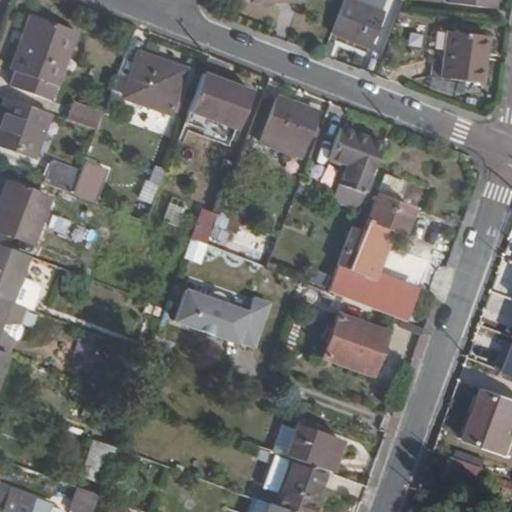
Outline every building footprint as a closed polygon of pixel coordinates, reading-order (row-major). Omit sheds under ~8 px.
[(351,0),(343,0),(331,33),(369,49),(384,12),(351,0)] [(447,0),(447,2),(492,8),(493,0),(447,0)] [(29,15),(9,70),(14,71),(9,86),(50,101),(76,31),(29,15)] [(446,30),(440,78),(480,83),(486,35),(446,30)] [(183,70),(139,54),(124,97),(172,113),(178,95),(175,94),(183,70)] [(442,61),(433,60),(431,77),(440,78),(442,61)] [(202,72),(187,111),(237,131),(252,91),(202,72)] [(277,97),(260,141),(300,157),(317,112),(277,97)] [(49,114),(7,99),(0,119),(0,145),(33,157),(49,114)] [(72,102),(66,119),(96,130),(103,112),(72,102)] [(339,127),(326,159),(344,166),(331,200),(358,210),(383,143),(339,127)] [(105,168),(84,161),(77,177),(71,193),(95,202),(104,179),(101,178),(105,168)] [(77,177),(49,165),(42,183),(71,193),(77,177)] [(362,230),(352,226),(327,291),(405,321),(416,291),(374,274),(393,231),(404,236),(414,211),(393,202),(401,182),(385,175),(362,230)] [(0,232),(30,244),(48,197),(6,181),(0,197),(0,232)] [(170,194),(159,190),(150,210),(162,215),(170,194)] [(178,227),(187,202),(172,196),(163,221),(178,227)] [(219,208),(209,235),(227,241),(223,251),(261,265),(264,256),(269,258),(275,243),(240,229),(244,218),(219,208)] [(27,255),(0,245),(0,298),(7,301),(10,302),(27,255)] [(170,290),(157,285),(151,302),(164,306),(170,290)] [(253,347),(269,304),(253,298),(247,313),(225,305),(226,301),(225,297),(222,293),(219,291),(216,291),(211,292),(207,295),(206,298),(185,290),(173,321),(236,343),(237,341),(253,347)] [(20,324),(25,308),(10,302),(7,301),(0,322),(0,351),(6,354),(8,355),(14,339),(18,338),(21,329),(20,324)] [(337,313),(321,357),(370,375),(386,332),(337,313)] [(511,325),(508,324),(486,315),(476,342),(493,348),(486,364),(511,374),(511,325)] [(134,390),(116,384),(113,394),(131,400),(134,390)] [(467,442),(511,457),(511,453),(511,399),(486,390),(467,442)] [(299,421),(297,427),(320,435),(322,429),(299,421)] [(283,456),(293,430),(279,425),(269,451),(283,456)] [(293,430),(283,456),(289,458),(325,471),(330,473),(341,442),(320,435),(297,427),(295,426),(293,430)] [(94,440),(85,464),(105,471),(113,448),(94,440)] [(325,471),(289,458),(277,493),(312,506),(325,471)] [(483,468),(453,458),(446,477),(476,488),(483,468)] [(78,487),(69,511),(72,511),(90,511),(91,511),(97,494),(78,487)] [(105,511),(109,504),(111,499),(97,494),(91,511),(94,511),(105,511)] [(2,509),(8,511),(29,511),(31,506),(7,497),(2,509)]
